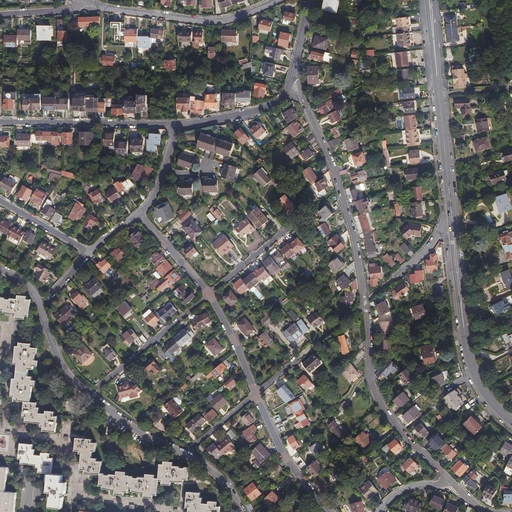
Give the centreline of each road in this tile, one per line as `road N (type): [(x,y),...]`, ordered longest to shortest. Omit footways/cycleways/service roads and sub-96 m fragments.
road 1 (residential): [(292,81),(328,151),(353,231),(373,388),(451,481)]
road 2 (residential): [(0,269),(31,294),(71,381),(129,426),(208,469),(240,511)]
road 3 (secondary): [(429,0),(452,222)]
road 4 (secondary): [(452,222),(472,367),(511,421)]
road 5 (residential): [(82,1),(219,21),(277,0)]
road 6 (residential): [(0,122),(175,126)]
road 7 (residential): [(253,392),(280,454),(331,511)]
road 8 (residential): [(98,386),(207,294)]
road 9 (residential): [(175,126),(273,104),(292,81)]
